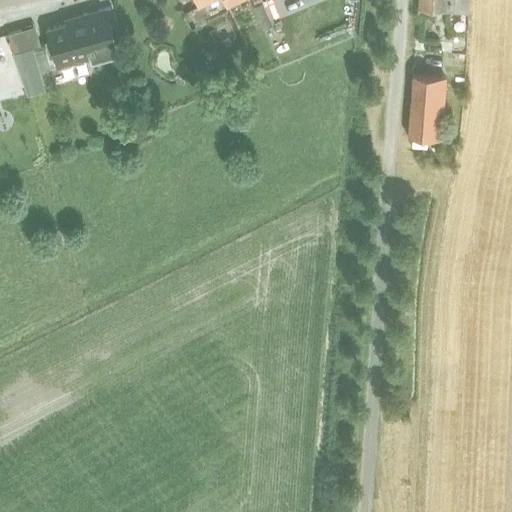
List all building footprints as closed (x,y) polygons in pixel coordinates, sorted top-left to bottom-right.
[(468,0),(417,0),(417,7),(467,11),(468,0)] [(262,3),(254,7),(263,30),(272,26),(262,3)] [(64,23),(46,28),(56,64),(87,55),(89,63),(116,55),(102,8),(82,14),(83,17),(64,23)] [(26,48),(20,28),(7,32),(13,51),(26,48)] [(0,66),(2,73),(15,68),(8,51),(0,53),(0,66)] [(439,137),(444,75),(411,72),(406,135),(439,137)]
